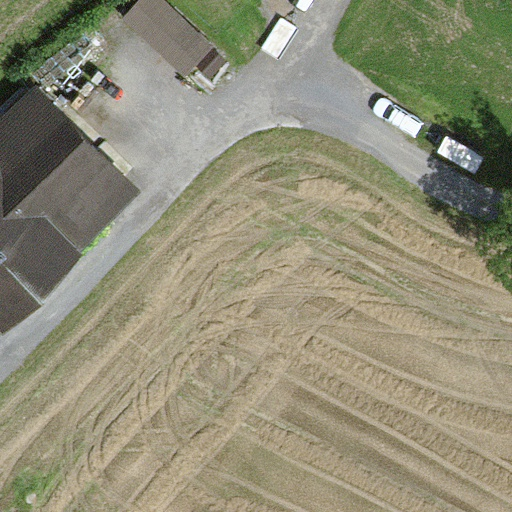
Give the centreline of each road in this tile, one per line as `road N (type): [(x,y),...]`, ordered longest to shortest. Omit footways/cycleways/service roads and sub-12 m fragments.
road 1 (track): [(0,356),(231,123)]
road 2 (track): [(231,123),(275,109),(322,114),(511,206)]
road 3 (track): [(231,123),(326,0)]
